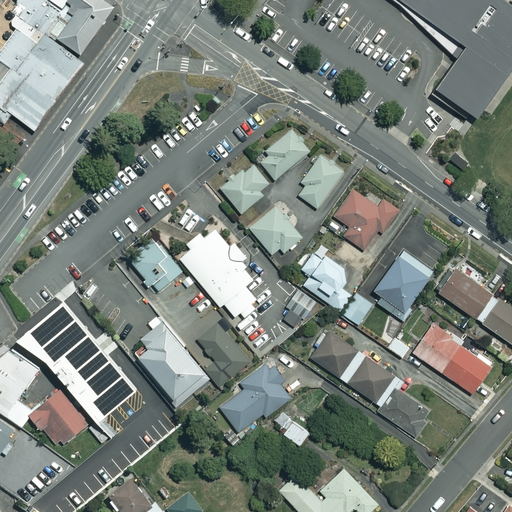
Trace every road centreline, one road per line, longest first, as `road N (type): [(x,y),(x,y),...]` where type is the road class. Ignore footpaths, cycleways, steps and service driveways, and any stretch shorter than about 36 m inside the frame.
road 1 (unclassified): [(274,78),(25,286)]
road 2 (tertiary): [(274,78),(511,242)]
road 3 (secondary): [(129,61),(0,234)]
road 4 (residential): [(511,407),(424,511)]
road 5 (tertiary): [(263,71),(129,61)]
road 6 (tertiary): [(263,71),(163,4)]
